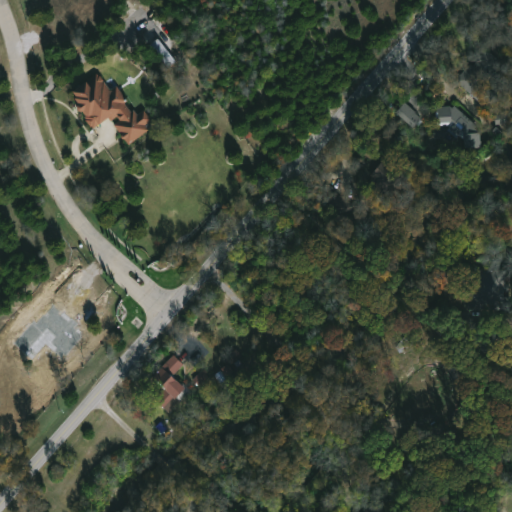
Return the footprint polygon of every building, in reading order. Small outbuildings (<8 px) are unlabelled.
[(167,69),(176,62),(158,38),(148,45),(167,69)] [(502,63),(486,82),(465,64),(481,45),(502,63)] [(71,91),(100,74),(110,90),(118,85),(136,116),(145,111),(155,127),(127,143),(112,117),(92,128),(71,91)] [(406,105),(397,114),(413,129),(422,120),(406,105)] [(454,108),(441,123),(468,144),(480,129),(454,108)] [(384,162),(371,180),(391,196),(405,178),(384,162)] [(335,195),(326,208),(346,221),(354,208),(335,195)] [(470,272),(471,313),(505,313),(505,294),(509,294),(509,271),(470,272)] [(502,349),(496,329),(476,336),(483,355),(502,349)] [(236,350),(224,359),(229,366),(241,358),(236,350)] [(174,356),(154,377),(172,393),(163,402),(172,411),(180,402),(176,398),(185,388),(173,376),(184,365),(174,356)] [(193,380),(199,387),(209,377),(206,374),(207,372),(205,369),(193,380)] [(419,377),(400,389),(416,415),(425,410),(418,400),(442,385),(436,375),(423,383),(419,377)]
